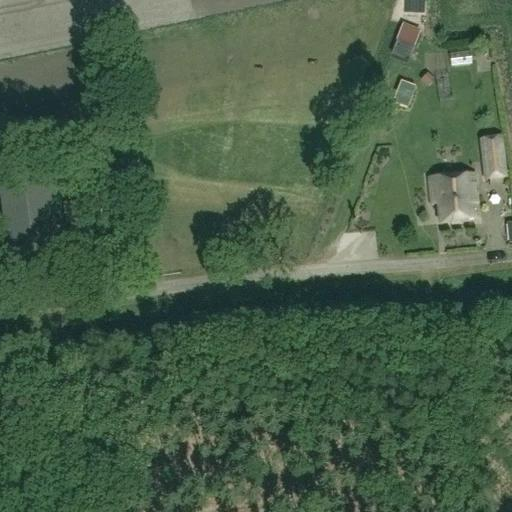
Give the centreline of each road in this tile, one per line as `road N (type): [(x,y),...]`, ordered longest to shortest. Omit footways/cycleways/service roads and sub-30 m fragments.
road 1 (unclassified): [(0,309),(511,262)]
road 2 (track): [(424,271),(426,307),(464,355),(473,382),(479,480)]
road 3 (track): [(33,304),(47,369),(53,511)]
